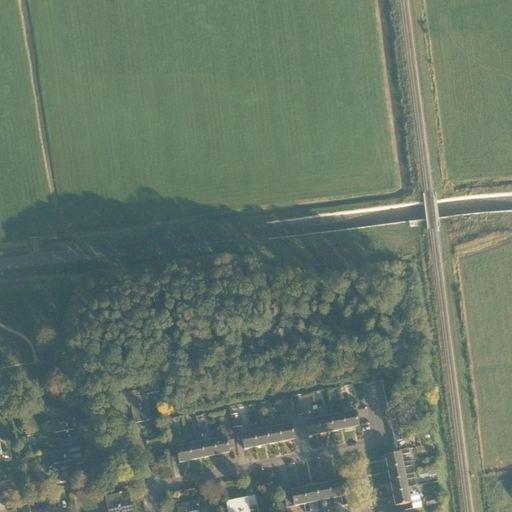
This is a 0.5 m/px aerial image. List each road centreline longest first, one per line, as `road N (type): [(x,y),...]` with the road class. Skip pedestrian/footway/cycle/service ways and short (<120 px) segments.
road 1 (secondary): [(496,203),(0,265)]
road 2 (residential): [(149,487),(354,446)]
